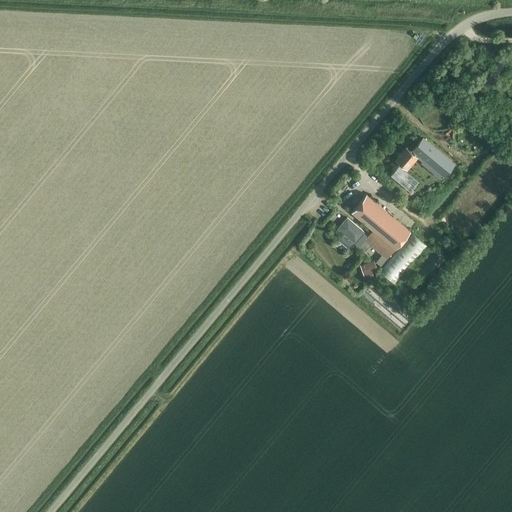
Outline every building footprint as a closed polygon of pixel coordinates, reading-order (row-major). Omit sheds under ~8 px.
[(498,140),(470,177),(483,176),(493,183),(495,183),(490,189),(494,192),(495,202),(490,202),(491,211),(511,183),(511,159),(508,156),(511,155),(511,143),(507,139),(498,140)] [(404,147),(394,159),(405,168),(415,157),(417,159),(420,155),(414,150),(411,154),(404,147)] [(421,159),(431,166),(436,160),(426,153),(421,159)] [(350,212),(372,230),(394,248),(409,231),(364,194),(350,212)] [(363,232),(346,218),(337,229),(343,234),(338,240),(348,248),(353,242),(354,243),(355,243),(359,246),(364,240),(366,237),(362,233),(363,232)] [(394,248),(372,230),(364,240),(382,255),(376,262),(380,266),(394,248)] [(387,277),(418,239),(410,232),(379,270),(387,277)] [(396,284),(427,246),(418,239),(387,277),(396,284)] [(434,250),(419,267),(428,275),(443,258),(434,250)] [(374,260),(360,265),(362,272),(362,271),(364,277),(378,272),(374,260)] [(403,324),(414,312),(374,280),(365,290),(390,310),(394,305),(397,308),(391,315),(403,324)] [(400,297),(408,288),(402,283),(394,292),(400,297)]
